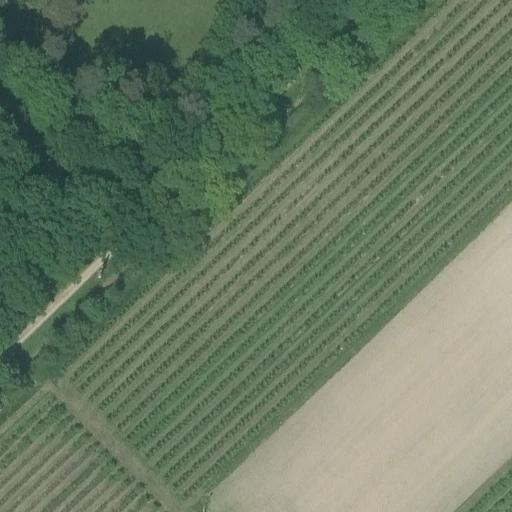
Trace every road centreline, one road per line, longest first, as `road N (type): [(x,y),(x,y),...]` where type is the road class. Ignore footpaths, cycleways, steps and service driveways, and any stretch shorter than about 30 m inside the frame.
road 1 (track): [(365,0),(0,352)]
road 2 (track): [(180,511),(14,338)]
